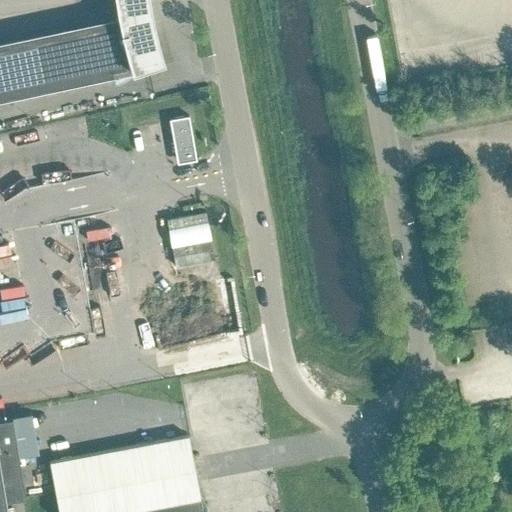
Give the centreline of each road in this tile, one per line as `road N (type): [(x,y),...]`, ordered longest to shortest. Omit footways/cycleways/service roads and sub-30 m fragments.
road 1 (unclassified): [(362,427),(312,406),(283,363),(216,0)]
road 2 (unclassified): [(358,0),(422,341),(408,391),(362,427)]
road 3 (unknown): [(0,382),(90,358),(125,329),(139,270),(142,190)]
road 4 (unknown): [(140,185),(85,152),(0,161)]
